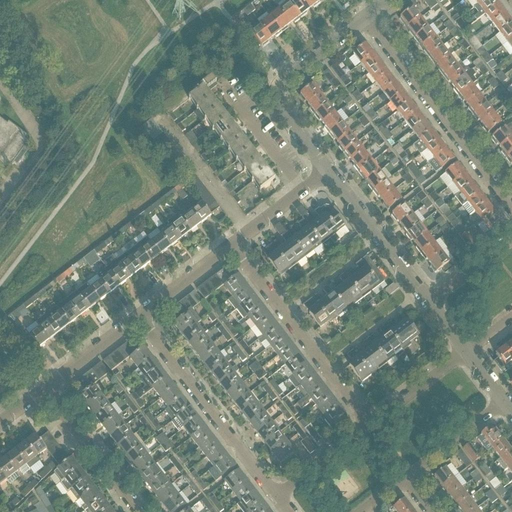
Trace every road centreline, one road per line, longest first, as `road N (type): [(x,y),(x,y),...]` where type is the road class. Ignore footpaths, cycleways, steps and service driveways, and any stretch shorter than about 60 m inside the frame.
road 1 (residential): [(511,211),(363,20)]
road 2 (residential): [(371,425),(232,245)]
road 3 (residential): [(277,496),(140,315)]
road 4 (residential): [(328,172),(275,95),(279,83),(363,20)]
road 5 (residential): [(429,303),(328,172)]
road 6 (residential): [(138,511),(43,389)]
road 7 (residential): [(300,193),(223,88)]
road 8 (residential): [(403,478),(505,401)]
road 9 (residential): [(43,389),(140,315)]
road 10 (residential): [(371,425),(466,351)]
